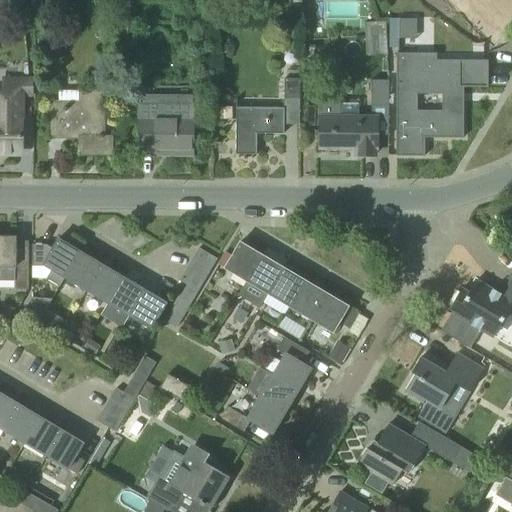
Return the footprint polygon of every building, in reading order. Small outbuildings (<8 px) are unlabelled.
[(133,43),(132,0),(124,0),(124,43),(133,43)] [(453,0),(494,42),(510,27),(505,22),(509,19),(511,16),(511,3),(509,0),(453,0)] [(398,19),(398,39),(417,39),(417,19),(398,19)] [(384,54),(383,22),(365,23),(366,55),(384,54)] [(483,61),(436,61),(436,72),(397,72),(396,131),(396,155),(423,155),(423,137),(462,137),(463,86),(487,86),(487,61),(483,61)] [(0,152),(21,152),(21,132),(21,99),(35,98),(35,77),(3,78),(3,90),(0,89),(0,152)] [(284,79),(283,98),(299,98),(299,79),(284,79)] [(371,81),(371,110),(388,110),(389,81),(371,81)] [(139,129),(139,149),(139,153),(174,153),(192,154),(192,134),(192,122),(192,114),(192,98),(186,98),(186,86),(146,86),(146,98),(140,98),(139,113),(139,129)] [(102,135),(102,115),(103,94),(79,93),(78,103),(48,101),(48,118),(47,138),(48,138),(48,136),(65,136),(65,131),(78,131),(78,153),(107,153),(108,138),(112,138),(112,135),(102,135)] [(320,117),(319,128),(319,148),(348,148),(348,145),(356,145),(356,155),(375,155),(375,148),(377,148),(377,128),(377,117),(358,117),(358,104),(340,103),(336,100),(325,100),(320,104),(320,117)] [(283,133),(283,107),(236,106),(236,134),(235,154),(256,154),(256,133),(283,133)] [(0,279),(15,280),(15,272),(15,266),(15,263),(15,241),(15,237),(0,236),(0,279)] [(32,244),(32,266),(45,266),(51,270),(46,278),(59,286),(64,277),(64,278),(80,251),(58,238),(52,248),(47,245),(47,244),(32,244)] [(28,263),(28,241),(15,241),(15,263),(28,263)] [(224,268),(246,281),(262,255),(240,242),(224,268)] [(192,259),(210,269),(217,259),(198,248),(192,259)] [(80,251),(64,278),(86,290),(101,264),(80,251)] [(241,290),(238,295),(252,303),(259,308),(268,294),(283,268),(262,255),(246,281),(241,290)] [(186,270),(204,280),(210,269),(192,259),(186,270)] [(28,263),(15,263),(15,266),(15,272),(27,272),(28,263)] [(107,303),(123,277),(101,264),(86,290),(107,303)] [(305,280),(283,268),(268,294),(289,306),(305,280)] [(186,270),(179,280),(186,285),(198,291),(204,280),(186,270)] [(27,272),(15,272),(15,280),(27,280),(27,272)] [(129,316),(144,289),(123,277),(107,303),(129,316)] [(27,280),(15,280),(15,289),(27,289),(27,280)] [(310,319),(326,293),(305,280),(289,306),(310,319)] [(507,327),(511,318),(511,300),(492,289),(492,290),(475,280),(468,292),(461,288),(448,310),(451,312),(440,331),(470,348),(481,330),(492,336),(500,323),(507,327)] [(198,291),(186,285),(182,292),(193,298),(198,291)] [(129,316),(133,318),(151,329),(166,302),(144,289),(129,316)] [(193,298),(182,292),(178,299),(189,305),(193,298)] [(326,293),(310,319),(332,332),(339,322),(347,307),(348,306),(326,293)] [(32,320),(37,323),(52,298),(31,296),(31,298),(19,319),(32,320)] [(189,305),(178,299),(174,306),(185,313),(189,305)] [(185,313),(174,306),(169,313),(181,320),(185,313)] [(347,307),(339,322),(349,328),(358,314),(347,307)] [(181,320),(169,313),(165,321),(176,328),(181,320)] [(297,336),(302,326),(285,317),(280,327),(297,336)] [(311,368),(301,362),(308,351),(284,337),(277,348),(285,353),(272,375),(298,391),(311,368)] [(230,340),(219,343),(222,354),(234,350),(230,340)] [(337,342),(328,358),(341,366),(347,355),(348,355),(350,350),(337,342)] [(414,374),(404,391),(421,401),(424,403),(426,399),(427,399),(417,417),(445,434),(456,416),(441,407),(456,382),(470,390),(483,369),(473,363),(456,353),(445,372),(420,357),(411,372),(414,374)] [(151,370),(156,362),(145,356),(140,363),(151,370)] [(136,371),(147,377),(151,370),(140,363),(136,371)] [(136,371),(132,377),(132,378),(143,384),(145,380),(147,377),(136,371)] [(167,393),(167,392),(182,401),(190,387),(167,374),(158,388),(167,393)] [(285,412),(298,391),(272,375),(259,396),(285,412)] [(127,385),(138,392),(143,384),(132,378),(127,385)] [(146,381),(138,395),(159,407),(167,393),(158,388),(155,386),(146,381)] [(138,392),(127,385),(123,392),(134,399),(138,392)] [(109,399),(128,410),(134,399),(123,392),(116,388),(109,399)] [(0,428),(3,430),(18,404),(0,392),(0,428)] [(250,421),(272,434),(285,412),(259,396),(246,418),(250,421)] [(103,410),(121,420),(128,410),(109,399),(103,410)] [(176,402),(171,411),(177,414),(182,405),(176,402)] [(24,443),(40,417),(18,404),(3,430),(24,443)] [(235,412),(228,407),(221,418),(229,423),(235,412)] [(103,410),(97,420),(115,431),(121,420),(103,410)] [(236,427),(243,416),(235,412),(229,423),(236,427)] [(236,427),(243,431),(250,421),(246,418),(243,416),(236,427)] [(46,455),(61,430),(40,417),(24,443),(46,455)] [(367,448),(357,464),(371,472),(364,483),(382,494),(388,482),(393,485),(403,470),(409,473),(414,465),(425,445),(405,434),(388,424),(377,442),(373,440),(368,449),(367,448)] [(46,455),(68,469),(83,443),(61,430),(46,455)] [(428,447),(451,462),(460,447),(436,433),(428,447)] [(174,452),(147,497),(172,511),(175,511),(182,500),(186,493),(201,502),(200,503),(203,506),(204,504),(210,507),(211,506),(215,506),(222,494),(220,490),(228,477),(208,465),(212,458),(192,447),(192,446),(184,458),(177,454),(174,452)] [(511,482),(505,478),(495,495),(511,504),(511,482)] [(15,500),(22,504),(28,493),(21,489),(15,500)] [(358,502),(341,492),(329,511),(330,511),(373,511),(372,511),(371,511),(366,511),(364,510),(366,507),(358,502)] [(22,504),(29,508),(36,497),(28,493),(22,504)] [(36,511),(43,501),(36,497),(29,508),(33,510),(35,511),(36,511)] [(46,511),(50,505),(43,501),(36,511),(46,511)]
